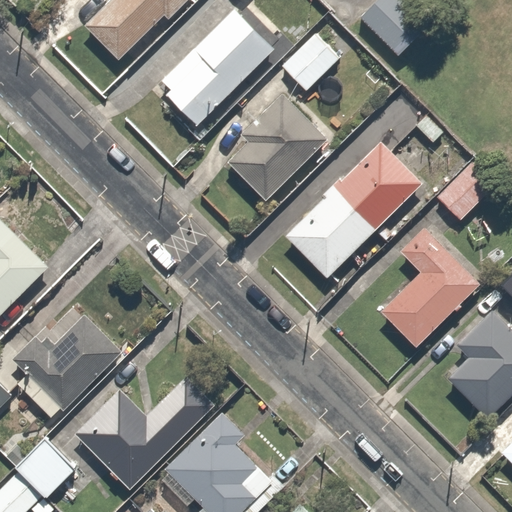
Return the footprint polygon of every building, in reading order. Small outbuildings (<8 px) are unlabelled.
[(104,0),(82,21),(115,57),(175,0),(104,0)] [(400,0),(376,0),(361,15),(396,52),(424,24),(400,0)] [(213,72),(197,57),(166,89),(202,124),(277,46),(241,11),(233,4),(195,43),(219,66),(213,72)] [(313,29),(282,62),(307,86),(338,53),(313,29)] [(238,129),(245,137),(226,156),(264,195),(327,134),(289,95),(282,87),(238,129)] [(445,130),(425,112),(396,144),(416,162),(445,130)] [(373,230),(386,241),(433,188),(371,133),(282,233),(331,277),(373,230)] [(469,157),(437,191),(460,214),(493,180),(469,157)] [(0,212),(0,311),(49,264),(0,212)] [(399,249),(421,269),(382,309),(418,343),(480,278),(441,241),(423,224),(399,249)] [(456,339),(469,353),(446,374),(490,421),(511,400),(511,321),(508,317),(505,319),(492,306),(456,339)] [(42,406),(42,404),(52,415),(63,404),(118,348),(82,312),(48,348),(30,331),(10,352),(30,371),(19,382),(33,396),(32,396),(31,396),(30,397),(29,397),(28,398),(28,399),(27,400),(27,401),(26,402),(26,403),(26,404),(26,405),(26,406),(26,407),(27,408),(28,409),(29,410),(29,411),(30,411),(31,412),(32,412),(33,412),(34,412),(35,412),(36,411),(37,411),(38,411),(39,410),(40,409),(40,408),(41,408),(41,407),(42,406)] [(0,404),(16,389),(0,373),(0,404)] [(151,408),(123,380),(75,429),(131,484),(213,401),(185,374),(151,408)] [(235,440),(243,430),(218,407),(162,468),(210,511),(238,511),(273,475),(235,440)] [(511,435),(499,450),(506,456),(485,480),(511,504),(511,435)] [(41,436),(16,462),(48,493),(73,466),(41,436)] [(8,473),(0,481),(0,511),(22,511),(36,497),(8,473)] [(163,511),(154,501),(142,511),(163,511)]
